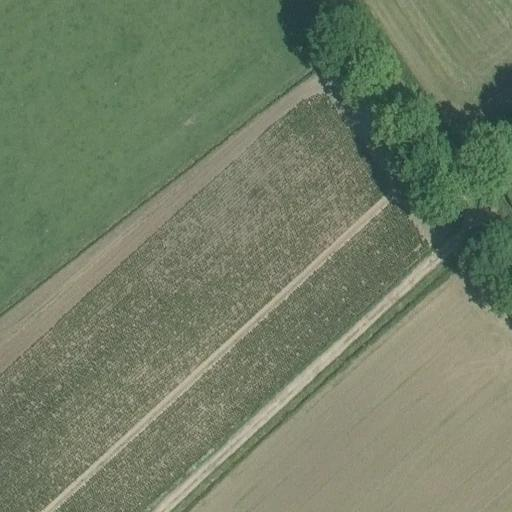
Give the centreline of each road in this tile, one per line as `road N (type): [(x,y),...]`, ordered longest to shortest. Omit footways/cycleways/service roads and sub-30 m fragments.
road 1 (track): [(161,511),(491,208)]
road 2 (track): [(491,208),(345,0)]
